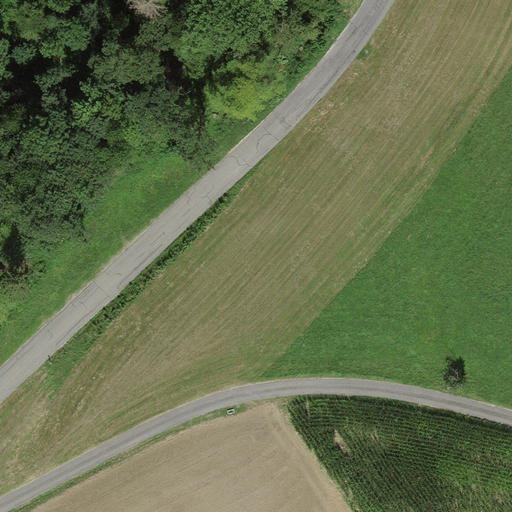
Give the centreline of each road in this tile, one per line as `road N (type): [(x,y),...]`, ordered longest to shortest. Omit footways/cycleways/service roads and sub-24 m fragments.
road 1 (unclassified): [(0,390),(239,162),(379,0)]
road 2 (unclassified): [(511,412),(389,387),(292,385),(200,406),(0,507)]
